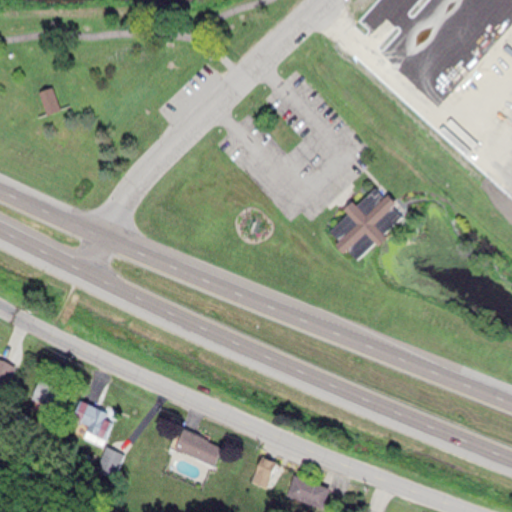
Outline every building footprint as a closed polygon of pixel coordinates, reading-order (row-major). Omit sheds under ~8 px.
[(64,110),(57,87),(43,92),(49,115),(64,110)] [(377,184),(410,220),(359,266),(326,230),(377,184)] [(511,185),(502,197),(511,206),(511,185)] [(0,358),(11,363),(0,389),(0,358)] [(69,393),(41,381),(34,398),(61,411),(69,393)] [(65,430),(78,397),(112,410),(99,443),(65,430)] [(176,449),(184,429),(231,447),(223,467),(176,449)] [(247,483),(261,456),(280,466),(266,493),(247,483)] [(289,493),(298,473),(335,490),(326,510),(289,493)]
